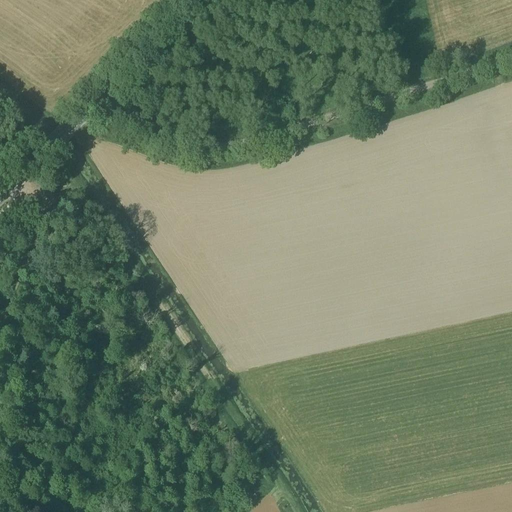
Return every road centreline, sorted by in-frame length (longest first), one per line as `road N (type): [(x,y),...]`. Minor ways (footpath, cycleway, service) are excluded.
road 1 (unclassified): [(94,103),(160,140),(213,149),(511,53)]
road 2 (track): [(0,336),(33,204),(17,176)]
road 3 (tertiary): [(94,103),(189,2)]
road 4 (tertiary): [(0,194),(94,103)]
